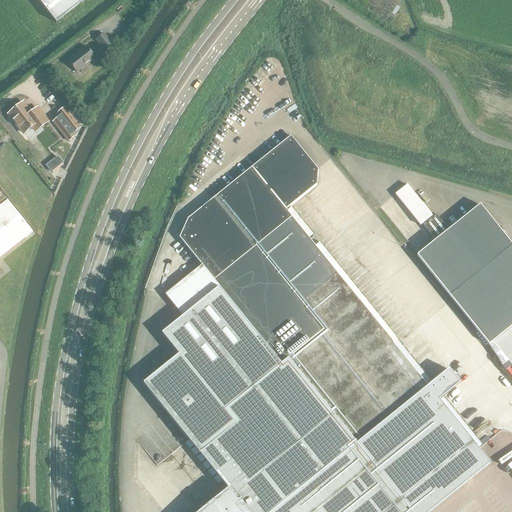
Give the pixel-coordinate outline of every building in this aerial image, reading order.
[(56,22),(84,0),(38,0),(56,23),(57,23),(56,22)] [(111,44),(103,34),(96,40),(104,50),(111,44)] [(86,47),(67,62),(76,73),(95,58),(86,47)] [(32,127),(36,132),(48,122),(37,109),(31,114),(23,103),(9,114),(24,134),(32,127)] [(75,136),(63,122),(60,117),(53,122),(68,141),(75,136)] [(393,344),(285,210),(316,185),(317,172),(289,137),(187,220),(179,238),(218,287),(161,334),(178,355),(143,384),(228,489),(214,500),(207,506),(199,511),(272,511),(357,443),(412,511),(424,511),(423,510),(432,503),(423,491),(430,485),(429,486),(404,455),(406,454),(404,452),(457,409),(400,338),(393,344)] [(51,171),(64,162),(59,155),(46,164),(51,171)] [(408,184),(395,194),(420,226),(433,216),(408,184)] [(0,258),(33,233),(0,191),(0,273),(1,273),(0,271),(0,258)] [(511,245),(479,204),(448,230),(436,214),(433,216),(422,225),(435,240),(416,255),(488,345),(492,342),(511,366),(511,245)] [(508,362),(502,367),(505,371),(511,366),(508,362)]
